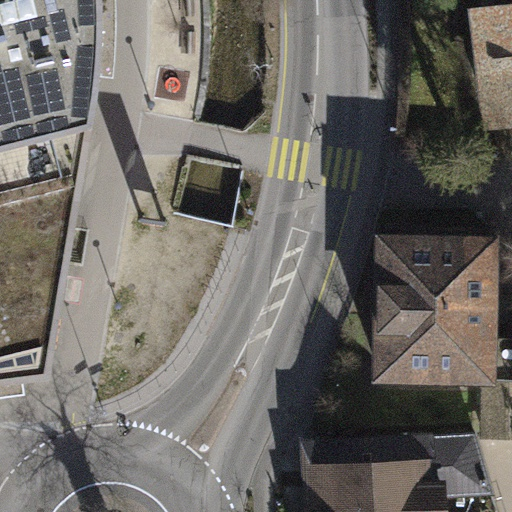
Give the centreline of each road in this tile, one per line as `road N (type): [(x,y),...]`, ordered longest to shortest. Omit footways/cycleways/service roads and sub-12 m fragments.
road 1 (secondary): [(323,0),(317,165),(288,269),(245,369),(178,482)]
road 2 (secondary): [(178,482),(120,456),(58,469),(33,489)]
road 3 (unknown): [(0,45),(134,19)]
